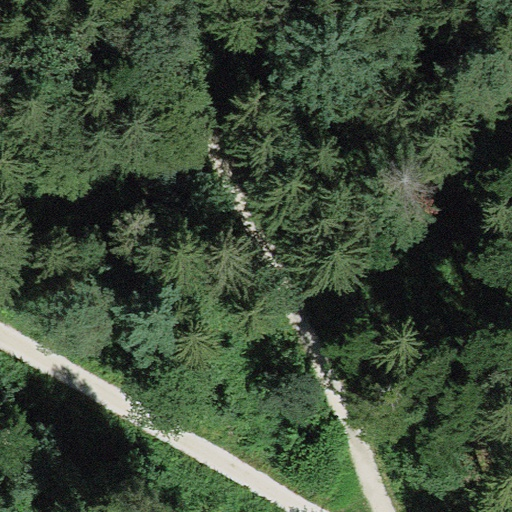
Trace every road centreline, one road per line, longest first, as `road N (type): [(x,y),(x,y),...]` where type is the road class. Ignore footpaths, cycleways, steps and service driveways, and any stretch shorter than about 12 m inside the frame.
road 1 (track): [(389,511),(145,0)]
road 2 (track): [(0,335),(142,411),(297,511)]
